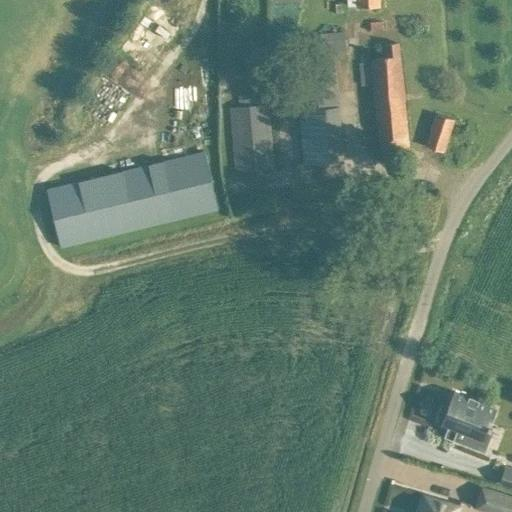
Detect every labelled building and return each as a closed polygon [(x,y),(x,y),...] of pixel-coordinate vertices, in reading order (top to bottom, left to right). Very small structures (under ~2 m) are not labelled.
[(383,21),(371,22),(372,31),(384,29),(383,21)] [(371,58),(374,86),(381,149),(409,145),(398,43),(384,44),(386,57),(371,58)] [(336,70),(296,73),(300,109),(339,105),(336,70)] [(231,105),(232,169),(272,169),(271,104),(231,105)] [(427,146),(443,151),(454,119),(437,113),(427,146)] [(49,189),(62,247),(220,211),(206,153),(49,189)] [(494,407),(451,390),(439,421),(445,424),(441,435),(451,438),(455,428),(482,438),(494,407)] [(511,467),(505,466),(500,483),(511,486),(511,467)] [(511,511),(511,496),(482,487),(476,507),(494,511),(511,511)] [(457,511),(459,506),(424,495),(418,511),(457,511)]
